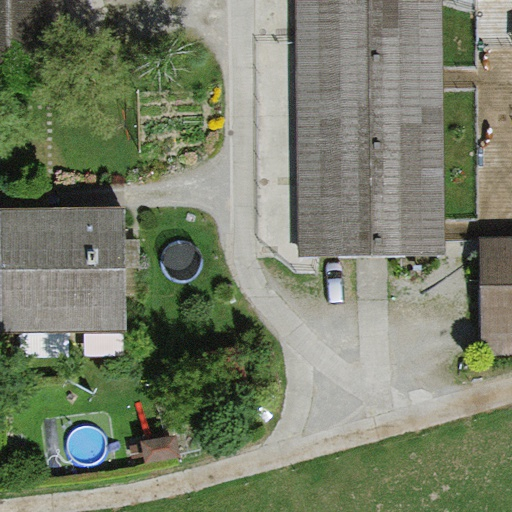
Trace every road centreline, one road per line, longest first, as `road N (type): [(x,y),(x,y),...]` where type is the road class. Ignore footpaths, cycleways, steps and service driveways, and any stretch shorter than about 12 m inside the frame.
road 1 (residential): [(511,388),(121,502),(24,511)]
road 2 (track): [(234,0),(240,255),(326,442)]
